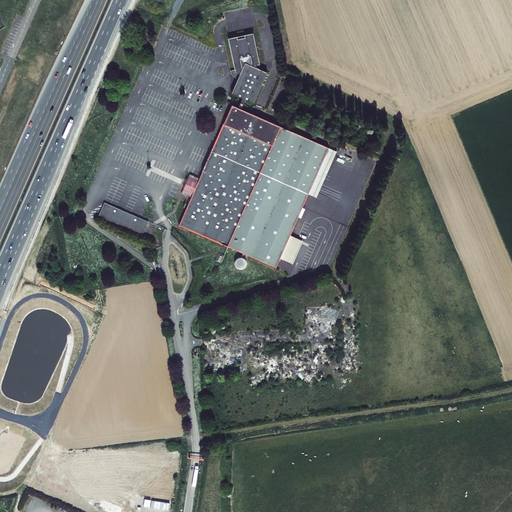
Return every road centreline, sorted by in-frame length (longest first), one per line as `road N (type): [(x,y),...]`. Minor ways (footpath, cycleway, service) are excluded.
road 1 (track): [(511,390),(195,438)]
road 2 (motorway): [(99,0),(0,225)]
road 3 (motorway): [(30,204),(120,0)]
